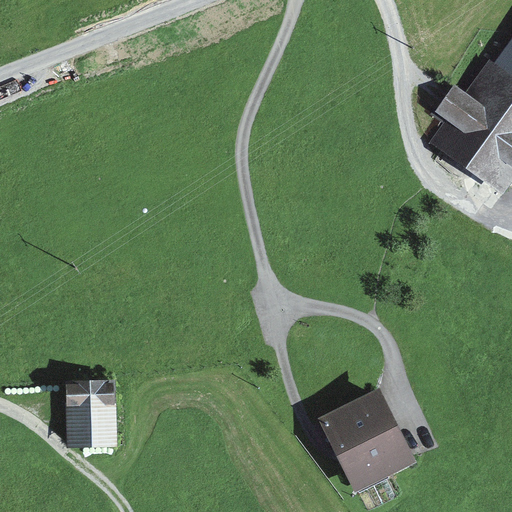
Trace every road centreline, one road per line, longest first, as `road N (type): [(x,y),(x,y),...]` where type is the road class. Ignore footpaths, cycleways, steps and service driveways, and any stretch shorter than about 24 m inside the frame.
road 1 (track): [(295,0),(242,129),(241,169),(287,373),(323,437)]
road 2 (track): [(467,181),(433,162),(420,137),(393,0)]
road 3 (unclassified): [(0,72),(179,0)]
road 4 (track): [(132,511),(116,487),(0,400)]
